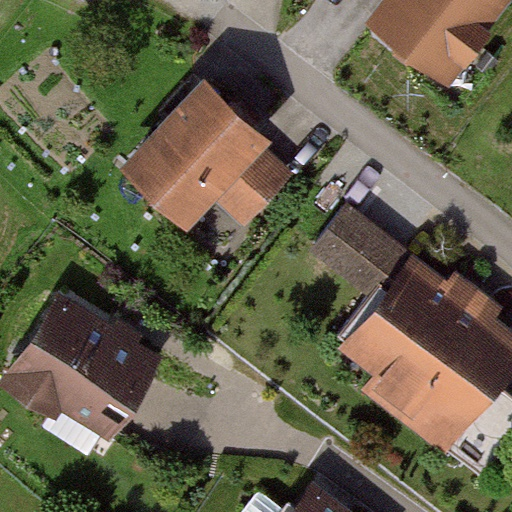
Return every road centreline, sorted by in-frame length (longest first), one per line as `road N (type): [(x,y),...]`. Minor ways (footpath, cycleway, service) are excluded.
road 1 (unknown): [(0,182),(508,511)]
road 2 (residential): [(511,253),(235,30)]
